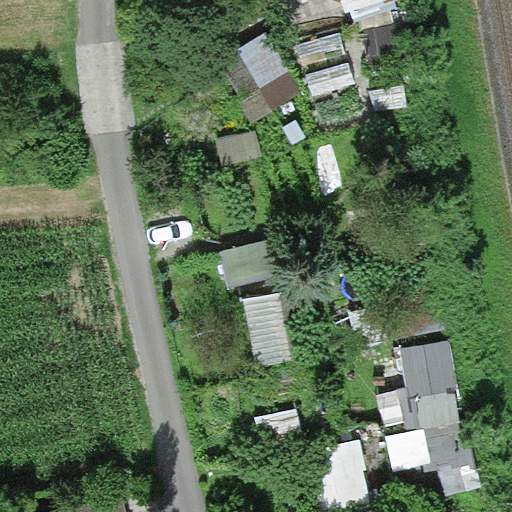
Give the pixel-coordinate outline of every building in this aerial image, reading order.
[(279,48),(240,69),(264,110),(302,88),(279,48)] [(284,280),(246,286),(257,355),(295,349),(284,280)] [(391,425),(397,466),(476,456),(458,325),(407,332),(420,421),(391,425)] [(327,443),(338,498),(375,491),(365,436),(327,443)] [(131,511),(126,487),(9,511),(131,511)]
